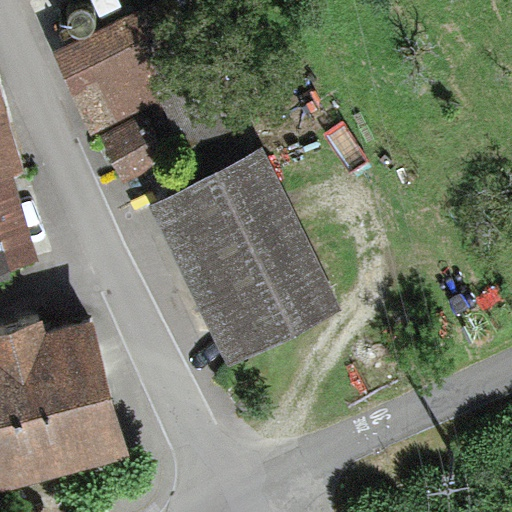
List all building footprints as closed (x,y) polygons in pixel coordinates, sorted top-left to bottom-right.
[(172,0),(159,0),(53,45),(88,126),(157,96),(180,151),(229,130),(172,0)] [(159,156),(144,116),(101,133),(116,173),(159,156)] [(0,262),(30,254),(0,144),(0,262)] [(329,305),(254,147),(149,197),(224,355),(329,305)] [(0,479),(123,446),(88,319),(43,331),(39,316),(0,326),(0,479)]
